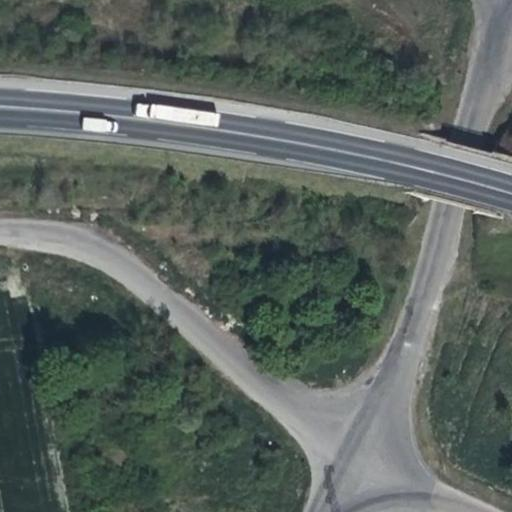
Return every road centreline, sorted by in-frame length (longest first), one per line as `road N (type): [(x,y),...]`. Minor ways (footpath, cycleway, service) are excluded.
road 1 (motorway): [(511,179),(318,131),(0,91)]
road 2 (motorway): [(0,114),(306,150),(511,201)]
road 3 (unclassified): [(354,461),(506,0)]
road 4 (unclassified): [(354,461),(90,241),(0,232)]
road 5 (trunk): [(354,461),(480,511)]
